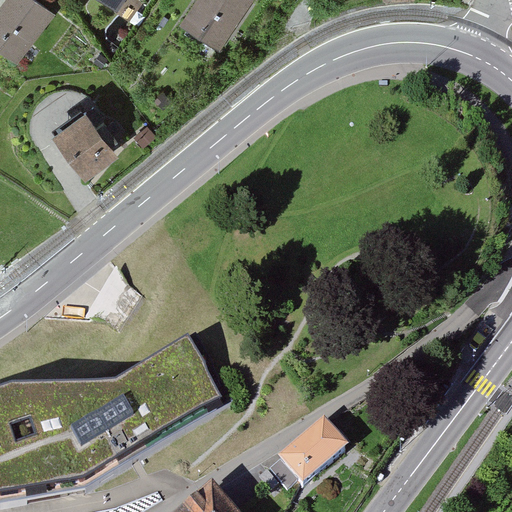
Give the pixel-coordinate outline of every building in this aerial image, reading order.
[(51,26),(16,0),(9,0),(0,12),(0,67),(11,77),(51,26)] [(82,0),(115,23),(130,0),(82,0)] [(238,0),(203,0),(178,37),(217,63),(253,10),(238,0)] [(111,167),(80,122),(48,145),(79,189),(111,167)] [(233,406),(196,343),(115,394),(12,403),(0,407),(0,510),(86,494),(233,406)] [(325,426),(270,471),(288,492),(298,484),(303,489),(347,452),(325,426)] [(231,511),(213,490),(186,511),(231,511)]
